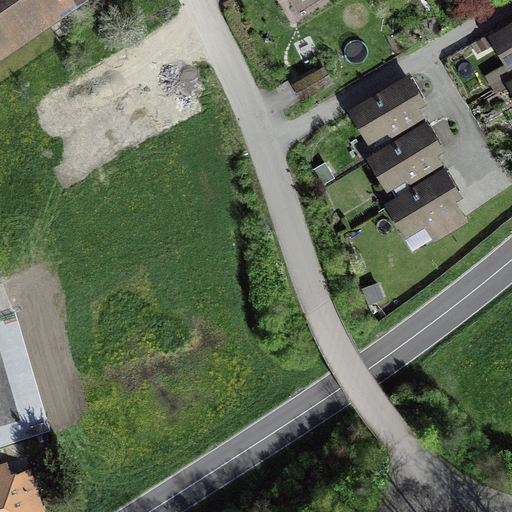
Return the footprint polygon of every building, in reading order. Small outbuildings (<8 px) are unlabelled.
[(0,0),(0,50),(73,0),(0,0)] [(287,0),(294,11),(312,0),(287,0)] [(136,27),(111,35),(120,64),(168,49),(159,21),(136,27)] [(511,30),(493,40),(511,77),(511,30)] [(176,77),(168,49),(120,64),(129,92),(176,77)] [(322,72),(295,86),(302,99),(329,85),(322,72)] [(185,106),(176,77),(129,92),(138,121),(185,106)] [(408,83),(357,111),(371,136),(422,108),(408,83)] [(66,106),(40,114),(49,143),(97,128),(88,99),(66,106)] [(194,134),(185,106),(138,121),(147,149),(194,134)] [(17,121),(0,126),(0,148),(3,157),(49,143),(40,114),(17,121)] [(105,156),(97,128),(49,143),(58,171),(105,156)] [(424,131),(375,160),(392,190),(441,161),(424,131)] [(203,164),(194,134),(147,149),(156,178),(203,164)] [(58,171),(49,143),(3,157),(12,185),(58,171)] [(115,185),(105,156),(58,171),(67,200),(115,185)] [(212,192),(203,164),(156,178),(165,207),(212,192)] [(67,200),(58,171),(12,185),(21,214),(67,200)] [(441,180),(393,209),(410,236),(457,207),(441,180)] [(124,213),(115,185),(67,200),(76,228),(124,213)] [(222,221),(212,192),(165,207),(174,236),(222,221)] [(76,228),(67,200),(21,214),(30,242),(76,228)] [(133,242),(124,213),(76,228),(85,257),(133,242)] [(85,257),(76,228),(30,242),(39,272),(85,257)] [(0,511),(45,511),(50,511),(34,465),(7,474),(4,463),(0,464),(0,511)] [(67,492),(53,496),(56,506),(71,501),(67,492)]
